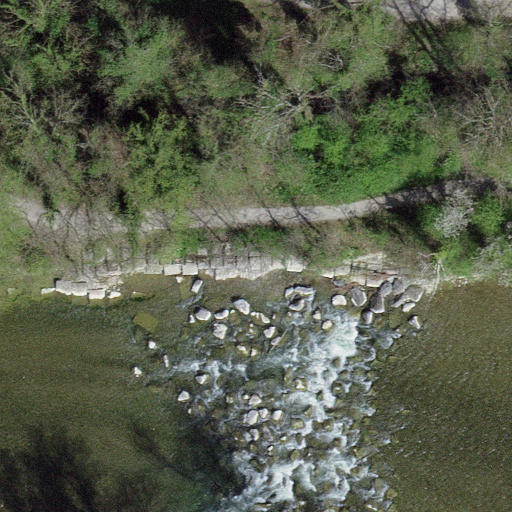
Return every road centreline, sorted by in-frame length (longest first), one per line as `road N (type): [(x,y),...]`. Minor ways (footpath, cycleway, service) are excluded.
road 1 (track): [(511,187),(219,218),(0,212)]
road 2 (track): [(349,0),(511,6)]
